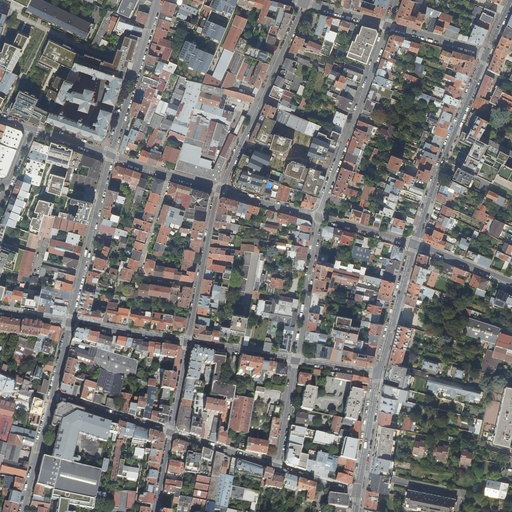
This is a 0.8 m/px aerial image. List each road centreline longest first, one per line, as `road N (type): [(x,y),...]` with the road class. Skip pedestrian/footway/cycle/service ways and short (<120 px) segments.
road 1 (residential): [(219,189),(302,3)]
road 2 (residential): [(414,244),(484,53)]
road 3 (residential): [(385,26),(318,217)]
road 4 (unclassified): [(109,156),(69,322)]
road 5 (residential): [(168,175),(138,268),(141,276),(198,285)]
road 6 (unclassified): [(158,0),(109,156)]
road 7 (residential): [(318,217),(295,360)]
road 8 (residential): [(378,373),(414,244)]
road 9 (residential): [(169,433),(52,394)]
road 10 (residential): [(357,493),(378,373)]
road 11 (unclassified): [(52,394),(23,511)]
